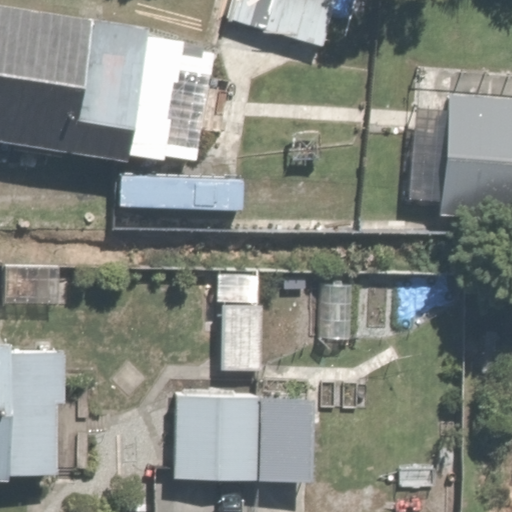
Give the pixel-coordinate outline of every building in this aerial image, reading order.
[(147,27),(0,9),(0,144),(76,154),(78,136),(135,143),(147,27)] [(511,95),(451,93),(446,225),(511,227),(511,95)] [(266,300),(220,300),(220,367),(266,366),(266,300)] [(0,341),(0,481),(63,483),(65,342),(0,341)] [(318,391),(181,385),(177,476),(314,482),(318,391)]
